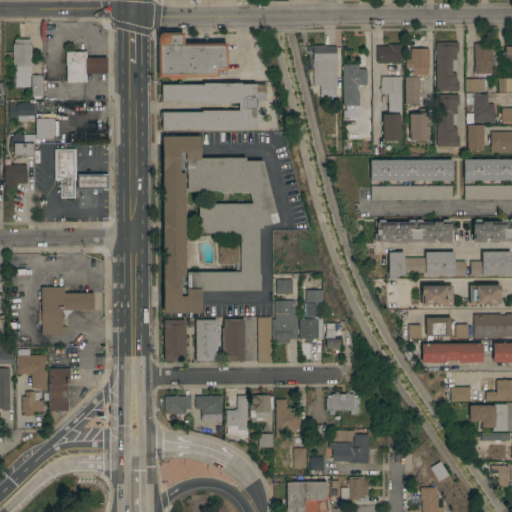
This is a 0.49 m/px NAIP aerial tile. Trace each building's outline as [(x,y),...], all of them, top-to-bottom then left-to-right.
[(157,36),(158,35),(159,33),(161,32),(163,32),(183,32),(183,43),(226,43),(226,70),(225,70),(225,74),(217,74),(217,76),(183,76),(183,78),(168,78),(168,76),(157,76),(157,36)] [(15,65),(12,65),(12,43),(14,43),(14,39),(29,39),(29,43),(31,43),(31,62),(32,62),(32,65),(31,65),(31,75),(29,75),(29,86),(15,87),(15,65)] [(458,41),(458,51),(457,51),(457,52),(456,52),(456,59),(452,59),(452,72),(456,72),(456,79),(457,79),(457,80),(458,80),(458,90),(435,90),(435,83),(434,83),(434,68),(435,68),(435,42),(458,41)] [(376,63),(376,45),(389,45),(389,43),(401,43),(401,62),(376,63)] [(474,43),(484,43),(484,46),(491,46),(491,53),(493,53),(493,65),(491,65),(491,66),(491,73),(487,73),(487,76),(479,76),(479,73),(473,73),(473,67),(474,67),(474,43)] [(336,85),(335,85),(335,96),(320,96),(319,85),(313,85),(312,45),(325,45),(325,46),(336,46),(336,85)] [(511,62),(511,47),(502,47),(502,63),(511,62)] [(427,78),(418,78),(418,104),(404,104),(404,77),(406,77),(406,72),(412,72),(412,68),(405,68),(405,58),(410,58),(410,48),(428,48),(428,68),(428,72),(427,72),(427,78)] [(66,65),(65,65),(65,51),(86,51),(86,57),(106,57),(106,73),(86,73),(86,82),(66,82),(66,65)] [(342,64),(358,64),(358,68),(366,68),(366,84),(357,84),(357,90),(359,90),(359,105),(343,105),(342,64)] [(41,98),(33,98),(33,96),(31,96),(31,74),(41,75),(41,98)] [(401,115),(399,115),(400,141),(382,141),(382,133),(381,133),(381,131),(382,131),(382,124),(381,124),(381,121),(382,121),(381,113),(387,113),(387,93),(380,93),(380,90),(379,90),(379,87),(380,87),(380,76),(400,76),(401,115)] [(511,91),(498,92),(497,78),(511,77),(511,91)] [(487,78),(487,91),(464,91),(464,78),(487,78)] [(241,128),(241,130),(202,130),(202,129),(161,129),(161,111),(201,111),(201,110),(237,110),(237,102),(201,102),(200,101),(159,101),(159,98),(161,98),(161,84),(202,84),(202,82),(240,82),(240,83),(264,83),(265,101),(255,101),(255,128),(241,128)] [(436,94),(458,94),(458,104),(456,104),(456,113),(452,113),(452,126),(456,126),(456,134),(457,134),(457,135),(459,135),(459,146),(436,146),(436,94)] [(473,94),(487,94),(487,103),(493,103),(493,110),(494,110),(494,113),(493,113),(493,121),(473,121),(473,94)] [(33,102),(33,103),(35,103),(35,107),(34,107),(34,109),(35,109),(35,113),(34,113),(34,115),(31,115),(31,120),(17,120),(17,117),(8,117),(8,99),(13,99),(13,102),(13,104),(16,104),(16,102),(33,102)] [(511,122),(501,122),(501,107),(511,107),(511,122)] [(426,139),(410,139),(410,140),(408,140),(408,112),(417,112),(417,111),(418,111),(418,108),(425,108),(425,111),(427,111),(427,121),(428,121),(428,139),(426,139)] [(54,113),(54,118),(56,118),(56,120),(57,120),(58,135),(54,135),(54,142),(35,142),(35,113),(54,113)] [(483,150),(467,150),(467,124),(483,124),(483,150)] [(511,131),(511,152),(490,152),(490,131),(511,131)] [(26,155),(26,157),(22,157),(22,155),(13,155),(13,152),(8,152),(9,145),(10,145),(10,136),(12,136),(14,133),(21,133),(20,134),(25,134),(24,143),(25,143),(26,133),(35,134),(34,143),(33,143),(33,155),(26,155)] [(161,136),(199,135),(199,149),(199,157),(244,157),(244,160),(261,160),(277,221),(261,226),(261,228),(257,228),(258,274),(259,274),(259,290),(200,290),(200,312),(162,312),(161,149),(161,136)] [(75,179),(74,179),(74,197),(60,197),(60,188),(56,188),(56,184),(59,184),(59,180),(54,180),(54,160),(54,148),(75,148),(75,161),(75,179)] [(511,179),(463,180),(463,159),(511,158),(511,179)] [(369,180),(369,159),(452,159),(452,180),(369,180)] [(26,164),(26,182),(16,183),(16,187),(5,188),(5,183),(4,183),(4,164),(26,164)] [(107,174),(107,188),(76,189),(76,174),(107,174)] [(370,200),(370,185),(452,185),(452,199),(370,200)] [(511,199),(464,199),(464,185),(511,185),(511,199)] [(474,221),(474,219),(480,219),(480,221),(500,221),(500,219),(507,219),(507,221),(508,221),(508,218),(511,218),(511,241),(497,241),(497,242),(488,242),(488,240),(485,240),(485,242),(472,242),(471,221),(474,221)] [(377,221),(377,219),(383,219),(383,221),(407,221),(407,219),(414,219),(414,221),(415,221),(415,219),(421,219),(421,221),(441,221),(441,219),(448,219),(448,221),(450,221),(450,242),(437,242),(437,240),(434,240),(434,242),(425,242),(425,241),(404,241),(404,242),(388,243),(388,241),(377,241),(373,241),(373,233),(375,233),(375,229),(375,221),(377,221)] [(387,252),(403,251),(403,258),(424,257),(424,251),(453,251),(453,260),(465,260),(465,275),(452,276),(452,275),(424,275),(424,272),(403,272),(403,275),(396,275),(396,279),(388,279),(388,275),(387,275),(387,252)] [(510,251),(510,257),(511,257),(511,272),(510,272),(510,274),(483,274),(483,276),(469,276),(469,260),(481,260),(481,251),(510,251)] [(283,279),(283,274),(289,274),(290,279),(291,293),(287,293),(287,294),(283,294),(283,293),(275,293),(274,279),(283,279)] [(398,302),(386,303),(385,284),(397,284),(398,302)] [(468,284),(500,284),(500,303),(491,303),(491,304),(483,304),(469,304),(468,284)] [(452,304),(438,304),(430,304),(421,304),(420,286),(421,286),(421,285),(452,285),(452,304)] [(41,322),(37,322),(37,312),(41,312),(40,286),(64,286),(64,292),(93,292),(93,309),(61,310),(62,334),(41,334),(41,322)] [(321,289),(321,302),(304,302),(304,289),(321,289)] [(271,318),(274,318),(273,300),(294,300),(294,313),(296,313),(296,339),(294,339),(294,340),(291,340),(291,339),(289,339),(289,342),(276,342),(276,339),(271,339),(271,318)] [(298,318),(300,318),(300,317),(303,317),(303,318),(304,318),(304,315),(303,315),(302,302),(321,302),(321,338),(311,339),(311,342),(304,342),(304,339),(298,339),(298,318)] [(473,314),(500,313),(500,315),(505,315),(505,313),(511,313),(511,341),(511,339),(511,336),(501,336),(501,337),(486,337),(485,339),(479,339),(478,337),(473,337),(473,314)] [(269,362),(257,362),(256,317),(269,316),(269,362)] [(424,317),(449,317),(450,335),(425,335),(424,317)] [(243,361),(223,361),(223,350),(221,350),(221,328),(223,328),(223,318),(243,318),(243,361)] [(185,361),(163,361),(163,319),(184,319),(185,361)] [(216,360),(195,360),(194,319),(216,319),(216,360)] [(325,329),(325,323),(333,323),(333,329),(333,337),(338,337),(338,350),(335,350),(335,348),(325,348),(325,329)] [(454,324),(467,323),(467,337),(454,338),(454,324)] [(407,324),(420,324),(420,338),(407,338),(407,324)] [(482,342),(482,353),(482,357),(482,361),(474,361),(474,362),(458,362),(458,360),(445,360),(445,362),(429,362),(421,362),(420,343),(482,342)] [(511,342),(511,362),(500,362),(500,361),(492,361),(492,342),(511,342)] [(11,363),(0,363),(0,347),(11,347),(11,363)] [(17,355),(17,348),(29,348),(29,354),(45,354),(45,388),(35,388),(35,389),(41,389),(41,392),(41,399),(42,399),(42,411),(32,411),(32,415),(23,415),(23,411),(21,411),(21,396),(24,396),(24,391),(32,391),(32,388),(31,388),(31,373),(28,373),(28,374),(25,374),(25,373),(16,373),(16,355),(17,355)] [(0,367),(8,367),(9,410),(1,410),(1,408),(0,408),(0,367)] [(48,368),(69,368),(69,383),(67,383),(67,410),(48,411),(48,368)] [(511,400),(484,400),(484,391),(490,391),(490,390),(493,390),(493,391),(495,391),(495,379),(511,379),(511,400)] [(469,386),(469,400),(463,400),(463,401),(449,401),(449,386),(469,386)] [(334,394),(334,391),(338,391),(338,393),(345,393),(345,391),(349,391),(349,394),(352,394),(352,395),(356,395),(356,397),(357,397),(357,410),(354,410),(354,414),(350,414),(350,410),(333,410),(333,414),(333,417),(329,417),(329,415),(326,415),(326,412),(328,412),(328,410),(325,410),(325,397),(327,397),(327,395),(330,395),(330,394),(334,394)] [(174,395),(174,394),(177,394),(177,395),(190,395),(190,408),(184,408),(184,413),(180,413),(180,414),(177,414),(177,413),(163,413),(163,395),(174,395)] [(208,395),(208,394),(210,394),(210,395),(221,395),(221,421),(200,421),(200,408),(194,408),(194,395),(208,395)] [(268,394),(268,396),(272,396),(272,408),(269,408),(269,412),(268,412),(268,417),(261,417),(261,420),(255,420),(256,421),(250,421),(250,417),(249,417),(249,407),(249,394),(268,394)] [(236,408),(236,395),(246,395),(246,430),(236,430),(236,425),(225,425),(225,409),(234,409),(234,408),(236,408)] [(275,399),(276,399),(276,398),(282,398),(282,399),(285,399),(285,403),(286,403),(286,407),(288,407),(288,411),(298,411),(299,429),(298,429),(298,430),(295,430),(295,429),(285,429),(285,437),(275,437),(275,399)] [(506,430),(492,430),(492,427),(481,427),(481,421),(468,421),(468,405),(492,405),(492,403),(506,403),(506,430)] [(321,424),(321,431),(323,431),(323,434),(321,434),(321,439),(316,439),(316,437),(309,437),(309,424),(321,424)] [(247,430),(247,442),(237,442),(237,430),(247,430)] [(352,430),(352,435),(351,435),(351,441),(331,440),(332,430),(352,430)] [(498,440),(498,442),(493,442),(493,440),(480,440),(480,433),(483,433),(483,432),(509,433),(509,440),(498,440)] [(258,433),(272,433),(272,446),(258,446),(258,433)] [(351,442),(351,447),(353,447),(353,434),(367,434),(367,462),(347,462),(347,461),(331,461),(331,448),(328,448),(328,442),(351,442)] [(305,467),(292,467),(292,447),(305,447),(305,467)] [(309,456),(323,456),(323,470),(309,470),(309,456)] [(511,463),(511,481),(511,480),(506,480),(506,486),(500,486),(500,491),(495,491),(495,486),(497,486),(497,465),(506,465),(506,463),(511,463)] [(286,480),(291,480),(291,477),(298,477),(298,481),(303,481),(303,475),(306,475),(306,481),(326,481),(326,492),(328,492),(328,495),(330,495),(330,499),(326,499),(326,508),(328,508),(328,510),(326,510),(326,511),(282,511),(282,507),(286,507),(286,480)] [(367,494),(364,494),(364,496),(356,496),(356,499),(348,500),(348,499),(340,499),(340,487),(346,487),(346,479),(347,479),(347,478),(348,478),(348,476),(362,476),(362,478),(364,478),(364,480),(366,479),(367,494)] [(421,511),(421,499),(419,499),(419,487),(434,487),(434,496),(436,496),(436,507),(442,507),(442,511),(421,511)]
